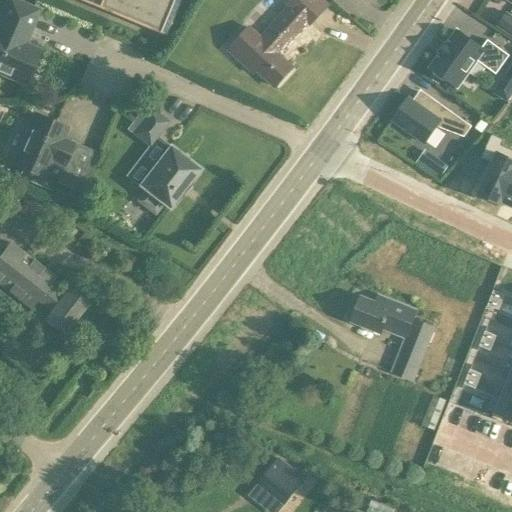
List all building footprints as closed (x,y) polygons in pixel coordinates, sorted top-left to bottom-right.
[(8,0),(0,19),(0,72),(24,83),(38,50),(22,43),(37,10),(13,0),(8,0)] [(99,0),(96,8),(165,36),(179,0),(99,0)] [(257,42),(245,31),(224,53),(250,78),(253,75),(271,92),(289,74),(270,56),(288,38),(292,41),(306,27),(307,28),(322,13),(308,0),(290,0),(285,6),(288,10),(257,42)] [(511,37),(511,18),(506,14),(497,27),(511,37)] [(439,54),(439,55),(438,55),(439,56),(431,68),(433,70),(434,74),(442,80),(447,79),(457,87),(476,60),(496,74),(509,56),(487,40),(481,49),(457,31),(448,43),(448,42),(447,43),(447,44),(440,55),(439,54)] [(471,126),(426,94),(418,105),(412,101),(409,98),(393,120),(425,143),(436,127),(464,137),(471,126)] [(151,111),(132,135),(148,147),(167,123),(151,111)] [(10,168),(20,172),(18,177),(51,192),(59,172),(60,173),(72,145),(58,139),(62,129),(64,129),(64,130),(65,131),(66,129),(33,114),(10,168)] [(502,202),(511,180),(511,159),(498,153),(504,140),(492,134),(481,158),(492,163),(479,193),(502,204),(503,202),(502,202)] [(140,199),(141,204),(151,212),(155,211),(161,204),(168,210),(179,196),(178,195),(187,184),(188,185),(199,171),(169,147),(138,187),(146,192),(140,199)] [(425,153),(418,163),(439,178),(446,168),(425,153)] [(49,195),(76,207),(86,184),(60,173),(59,172),(51,192),(49,195)] [(511,180),(502,202),(503,202),(511,206),(511,180)] [(54,277),(10,243),(0,255),(0,286),(29,309),(36,300),(51,311),(44,320),(63,335),(88,303),(69,288),(63,296),(48,284),(54,277)] [(493,290),(490,298),(501,302),(504,295),(493,290)] [(390,375),(412,384),(419,367),(434,328),(413,319),(416,312),(377,296),(374,303),(359,297),(349,322),(380,334),(381,330),(404,339),(397,358),(390,375)] [(498,310),(501,302),(490,298),(487,305),(498,310)] [(481,338),(492,342),(495,335),(484,330),(481,338)] [(489,350),(492,342),(481,338),(478,345),(489,350)] [(466,376),(477,380),(480,373),(469,368),(466,376)] [(474,388),(477,380),(466,376),(463,383),(474,388)] [(511,419),(511,394),(504,391),(495,413),(511,419)] [(436,429),(447,402),(435,397),(424,424),(436,429)] [(261,482),(287,503),(304,481),(278,461),(261,482)]
